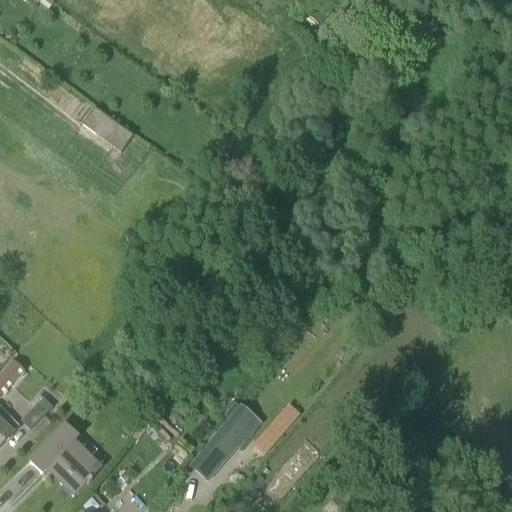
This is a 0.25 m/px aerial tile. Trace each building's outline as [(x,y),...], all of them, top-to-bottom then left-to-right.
[(120,155),(132,138),(94,110),(81,127),(84,129),(120,155)] [(13,384),(24,371),(14,361),(0,376),(0,393),(1,395),(12,383),(13,384)] [(30,431),(52,409),(39,396),(29,407),(33,410),(21,422),(30,431)] [(238,452),(261,425),(240,407),(189,469),(207,485),(236,450),(238,452)] [(0,448),(13,435),(12,434),(18,428),(0,409),(0,448)] [(68,448),(77,439),(64,426),(29,462),(42,475),(46,471),(73,497),(86,484),(88,485),(92,481),(90,480),(95,475),(68,448)] [(477,455),(511,487),(511,456),(492,439),(477,455)] [(243,511),(251,502),(251,501),(256,494),(248,488),(243,495),(242,494),(233,506),(240,511),(243,511)] [(511,511),(511,489),(489,511),(511,511)]
